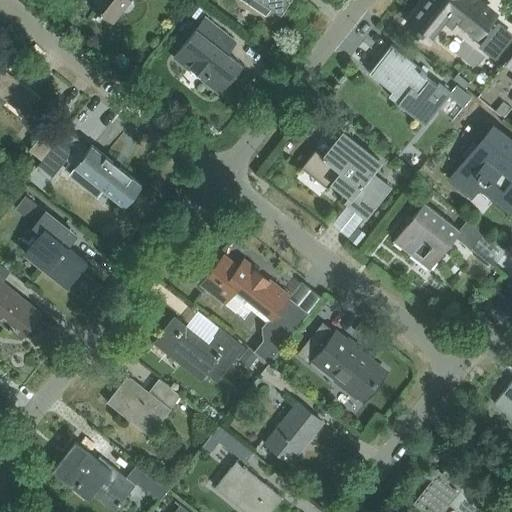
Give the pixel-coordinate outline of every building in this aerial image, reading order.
[(112,23),(127,4),(128,5),(129,5),(131,5),(132,5),(133,5),(134,4),(135,4),(136,3),(137,2),(137,1),(137,0),(88,0),(87,3),(112,23)] [(241,0),(266,16),(272,7),(280,13),(289,0),(241,0)] [(427,0),(408,23),(437,46),(459,20),(477,34),(493,14),(475,0),(427,0)] [(231,38),(205,18),(173,58),(219,94),(241,65),(222,50),(231,38)] [(451,92),(391,45),(371,70),(407,99),(401,106),(425,125),(451,92)] [(7,107),(21,118),(37,98),(0,67),(0,92),(12,102),(7,107)] [(469,83),(457,73),(453,78),(465,88),(469,83)] [(498,114),(484,103),(476,113),(490,125),(492,122),(498,114)] [(470,194),(478,185),(508,209),(511,203),(511,143),(493,129),(452,180),(470,194)] [(343,202),(361,217),(388,185),(373,173),(382,162),(343,131),(324,156),(316,150),(301,168),(328,189),(332,184),(347,196),(343,202)] [(142,185),(91,145),(74,167),(94,182),(89,188),(98,195),(102,189),(124,207),(142,185)] [(56,172),(66,159),(51,147),(41,160),(56,172)] [(394,241),(429,268),(454,236),(470,249),(484,232),(467,219),(458,230),(424,203),(394,241)] [(52,235),(33,259),(40,265),(43,263),(65,280),(82,259),(85,262),(86,261),(60,241),(69,230),(53,217),(44,229),(52,235)] [(201,284),(243,318),(250,309),(266,321),(261,327),(262,340),(253,351),(268,363),(303,317),(284,302),(289,295),(244,260),(238,267),(223,255),(201,284)] [(0,320),(21,337),(40,313),(1,282),(9,272),(0,265),(0,320)] [(155,342),(200,378),(205,373),(215,381),(242,348),(219,329),(207,344),(174,318),(155,342)] [(301,350),(361,398),(383,371),(322,322),(301,350)] [(289,380),(268,363),(260,373),(281,389),(289,380)] [(170,410),(170,409),(180,396),(159,379),(148,392),(128,376),(107,402),(108,403),(110,400),(151,432),(148,436),(149,436),(170,410)] [(511,381),(495,403),(511,416),(511,381)] [(265,443),(289,462),(322,421),(298,402),(265,443)] [(244,464),(253,453),(218,425),(202,445),(210,452),(218,441),(239,458),(237,461),(236,460),(215,487),(244,511),(246,508),(250,511),(269,511),(282,497),(264,483),(263,485),(255,479),(257,477),(245,468),(246,466),(244,464)] [(117,505),(119,506),(121,502),(127,495),(126,494),(133,485),(134,485),(137,481),(160,499),(168,488),(137,463),(126,477),(99,456),(96,459),(75,442),(53,470),(75,488),(80,482),(91,490),(90,491),(113,509),(117,505)] [(439,475),(418,502),(430,511),(437,511),(448,500),(463,511),(488,511),(495,504),(451,469),(443,479),(439,475)]
